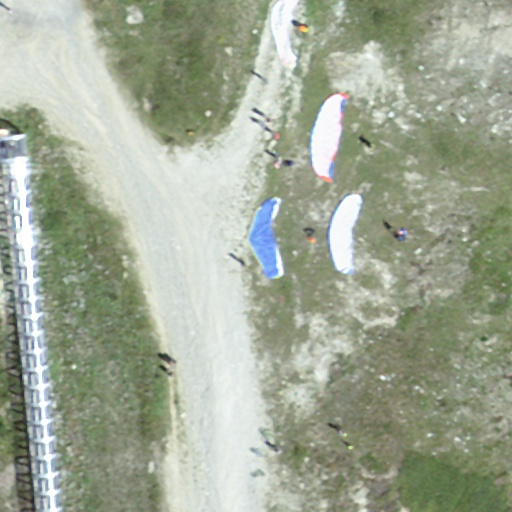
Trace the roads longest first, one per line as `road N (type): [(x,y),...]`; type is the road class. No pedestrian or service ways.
road 1 (track): [(220,511),(199,306),(177,212),(113,143),(30,107),(43,0)]
road 2 (track): [(177,212),(238,154),(286,0)]
